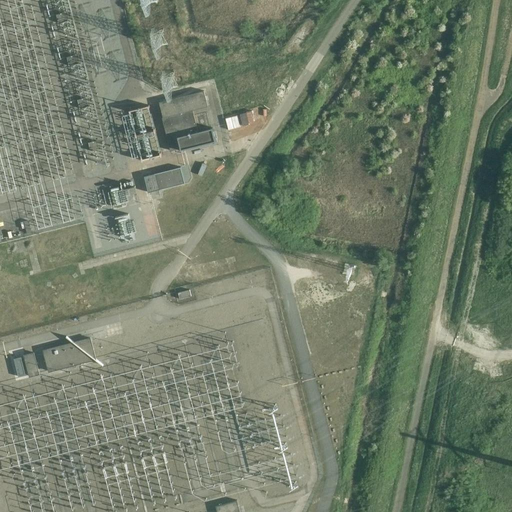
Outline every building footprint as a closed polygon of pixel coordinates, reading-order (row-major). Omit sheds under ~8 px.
[(63,12),(55,14),(57,22),(65,20),(63,12)] [(74,55),(66,57),(68,65),(76,63),(74,55)] [(198,131),(194,115),(193,110),(208,106),(204,90),(159,102),(163,117),(162,118),(170,150),(181,148),(181,149),(215,141),(212,128),(198,131)] [(85,98),(76,100),(78,108),(87,106),(85,98)] [(157,149),(148,100),(135,102),(145,151),(157,149)] [(95,140),(87,143),(89,151),(97,148),(95,140)] [(205,157),(207,162),(218,158),(216,153),(205,157)] [(185,183),(181,167),(146,175),(147,182),(149,186),(150,192),(185,183)] [(119,183),(112,185),(115,196),(122,194),(119,183)] [(365,280),(367,264),(355,263),(353,279),(365,280)] [(52,313),(74,310),(70,283),(49,286),(52,313)] [(355,307),(358,288),(347,286),(344,305),(355,307)] [(191,296),(189,289),(178,292),(179,299),(191,296)] [(43,350),(49,371),(96,359),(90,338),(83,339),(84,342),(77,344),(76,341),(43,350)] [(39,373),(33,352),(24,355),(30,376),(39,373)] [(21,356),(14,358),(18,376),(26,374),(21,356)] [(333,365),(334,377),(346,376),(345,364),(333,365)] [(238,511),(240,511),(237,500),(215,505),(217,511),(238,511)]
